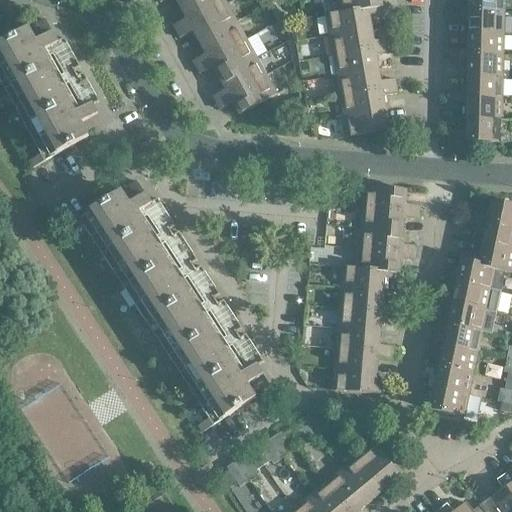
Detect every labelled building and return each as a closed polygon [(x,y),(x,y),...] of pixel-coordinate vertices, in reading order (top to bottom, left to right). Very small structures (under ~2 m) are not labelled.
[(166,0),(174,0),(179,8),(193,0),(158,0),(160,4),(166,0)] [(173,27),(177,33),(227,5),(223,0),(193,0),(179,8),(186,20),(173,27)] [(336,0),(339,14),(382,6),(380,0),(336,0)] [(468,13),(504,14),(504,0),(468,0),(468,8),(459,8),(459,17),(468,17),(468,13)] [(193,32),(199,44),(236,23),(227,5),(177,33),(180,39),(193,32)] [(325,16),(329,37),(371,30),(369,17),(383,14),(382,9),(382,6),(339,14),(325,16)] [(450,12),(450,17),(459,17),(459,8),(450,8),(450,12)] [(467,34),(503,35),(504,14),(468,13),(468,17),(467,34)] [(0,68),(54,38),(53,35),(45,20),(41,23),(36,25),(39,31),(31,35),(28,30),(0,45),(0,68)] [(193,62),(196,69),(246,41),(236,23),(199,44),(205,55),(193,62)] [(329,37),(332,57),(389,47),(387,40),(373,43),(371,30),(329,37)] [(467,56),(503,57),(503,35),(467,34),(467,51),(458,51),(458,60),(467,60),(467,56)] [(0,68),(0,81),(4,89),(48,65),(40,52),(44,50),(48,48),(64,77),(80,68),(73,55),(69,49),(64,40),(57,43),(55,40),(54,38),(0,68)] [(213,68),(219,80),(256,59),(246,41),(196,69),(200,75),(213,68)] [(332,57),(336,77),(378,70),(376,57),(390,54),(389,47),(332,57)] [(449,55),(449,60),(458,60),(458,51),(449,51),(449,55)] [(466,78),(502,78),(503,57),(467,56),(467,60),(466,78)] [(213,98),(216,104),(266,77),(256,59),(219,80),(225,91),(213,98)] [(4,89),(14,108),(58,84),(48,65),(4,89)] [(336,77),(339,97),(395,88),(394,81),(380,83),(378,70),(336,77)] [(24,125),(34,143),(94,110),(94,109),(92,107),(99,103),(92,90),(89,84),(83,74),(68,83),(84,111),(79,113),(76,116),(68,101),(24,125)] [(266,77),(216,104),(219,111),(232,104),(239,116),(248,111),(276,95),(266,77)] [(466,95),(457,95),(457,103),(465,104),(466,99),(502,100),(502,78),(466,78),(466,95)] [(14,108),(24,125),(68,101),(58,84),(14,108)] [(339,97),(343,117),(385,110),(383,97),(397,95),(395,88),(339,97)] [(448,99),(448,103),(457,103),(457,95),(448,94),(448,99)] [(465,104),(465,121),(501,122),(502,100),(466,99),(465,104)] [(41,156),(32,161),(29,163),(33,169),(83,141),(88,138),(85,133),(93,128),(97,134),(99,132),(105,129),(104,128),(96,114),(94,110),(34,143),(41,156)] [(385,110),(343,117),(346,139),(402,129),(401,121),(387,123),(385,110)] [(449,143),(464,143),(501,144),(511,144),(511,122),(501,122),(465,121),(465,132),(450,132),(449,143)] [(24,125),(22,122),(17,125),(19,128),(20,131),(26,128),(24,125)] [(83,226),(90,237),(148,200),(138,184),(137,182),(134,183),(68,227),(72,233),(83,226)] [(364,188),(362,209),(419,213),(419,206),(405,205),(406,191),(364,188)] [(100,252),(101,254),(143,227),(135,214),(139,212),(143,209),(160,237),(175,227),(168,217),(164,210),(157,199),(150,204),(149,202),(148,200),(90,237),(100,252)] [(477,226),(485,228),(486,224),(511,229),(511,206),(491,202),(487,219),(479,218),(477,226)] [(360,229),(403,233),(404,220),(418,221),(419,213),(362,209),(360,229)] [(468,224),(477,226),(479,218),(470,216),(468,224)] [(485,228),(482,245),(511,251),(511,229),(486,224),(485,228)] [(104,258),(112,272),(154,244),(143,227),(101,254),(102,255),(104,258)] [(359,250),(415,254),(416,247),(402,246),(403,233),(360,229),(359,250)] [(179,233),(164,243),(182,271),(197,261),(190,251),(186,244),(179,233)] [(122,286),(124,289),(165,262),(154,244),(112,272),(122,286)] [(511,251),(482,245),(478,265),(477,266),(496,270),(495,271),(505,274),(511,274),(511,251)] [(357,269),(399,273),(400,260),(414,261),(415,254),(359,250),(357,269)] [(477,266),(478,265),(460,261),(456,283),(491,291),(501,293),(505,274),(495,271),(496,270),(477,266)] [(126,293),(135,306),(177,279),(165,262),(124,289),(126,293)] [(201,267),(186,277),(205,305),(220,296),(213,285),(209,279),(201,267)] [(340,289),(383,292),(384,279),(399,280),(399,273),(357,269),(342,268),(340,289)] [(144,320),(146,323),(188,296),(177,279),(135,306),(144,320)] [(456,283),(451,304),(487,312),(491,291),(456,283)] [(339,309),(396,314),(396,307),(382,306),(383,292),(340,289),(339,309)] [(149,327),(157,340),(199,313),(188,296),(146,323),(146,324),(149,327)] [(209,311),(227,339),(242,330),(236,320),(230,311),(223,301),(209,311)] [(451,304),(447,326),(482,333),(492,335),(496,314),(487,312),(451,304)] [(337,330),(380,333),(381,320),(395,321),(396,314),(339,309),(337,330)] [(166,354),(168,357),(210,330),(199,313),(157,340),(166,354)] [(447,326),(442,347),(478,354),(482,333),(447,326)] [(171,361),(179,374),(221,347),(210,330),(168,357),(169,358),(171,361)] [(335,350),(392,355),(393,348),(379,346),(380,333),(337,330),(335,350)] [(193,395),(202,409),(260,371),(259,370),(257,367),(263,363),(257,353),(253,347),(245,335),(231,345),(249,373),(245,375),(241,378),(232,364),(191,392),(193,395)] [(188,388),(191,392),(232,364),(221,347),(179,374),(188,388)] [(438,364),(437,368),(473,376),(478,354),(442,347),(438,364)] [(334,370),(376,374),(377,361),(392,362),(392,360),(392,355),(335,350),(334,370)] [(437,368),(433,389),(469,397),(473,376),(437,368)] [(332,391),(389,396),(390,388),(375,387),(376,374),(334,370),(332,391)] [(209,420),(198,428),(202,434),(255,399),(252,394),(259,389),(263,394),(266,392),(268,391),(271,389),(265,379),(260,371),(202,409),(209,420)] [(469,397),(433,389),(428,411),(463,419),(464,419),(464,418),(477,420),(481,400),(468,398),(469,397)] [(511,392),(505,390),(503,390),(500,389),(497,403),(502,404),(511,405),(511,392)] [(511,405),(502,404),(500,412),(511,414),(511,405)] [(317,436),(327,430),(320,418),(318,416),(319,415),(318,414),(317,415),(315,412),(315,411),(305,417),(317,436)] [(327,413),(320,418),(327,430),(335,425),(327,413)] [(295,424),(298,427),(305,439),(308,443),(317,436),(305,417),(295,424)] [(359,426),(363,432),(373,424),(369,418),(359,426)] [(389,443),(373,424),(363,432),(374,445),(376,448),(379,452),(389,443)] [(298,444),(305,439),(298,427),(290,432),(298,444)] [(290,432),(283,437),(291,449),(298,444),(290,432)] [(294,453),(291,449),(283,437),(281,433),(271,440),(284,459),(294,453)] [(261,446),(264,450),(272,462),(274,466),(284,459),(271,440),(261,446)] [(401,478),(379,452),(376,448),(374,445),(357,458),(385,491),(401,478)] [(264,466),(272,462),(264,450),(256,454),(264,466)] [(256,454),(249,459),(257,471),(264,466),(256,454)] [(259,474),(257,471),(249,459),(247,456),(237,462),(249,480),(259,474)] [(357,458),(342,471),(369,504),(385,491),(357,458)] [(227,468),(230,472),(238,484),(239,487),(249,480),(237,462),(227,468)] [(342,471),(326,484),(348,511),(359,511),(369,504),(342,471)] [(230,489),(238,484),(230,472),(222,477),(230,489)] [(503,491),(480,506),(484,511),(511,511),(511,480),(508,474),(502,478),(496,482),(503,491)] [(348,511),(326,484),(310,497),(322,511),(348,511)] [(322,511),(310,497),(294,510),(295,511),(322,511)]
